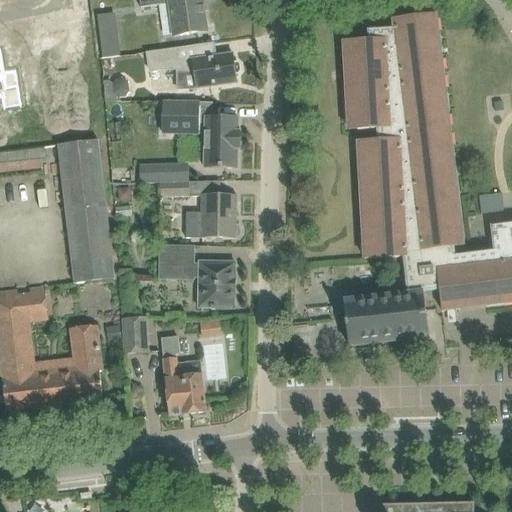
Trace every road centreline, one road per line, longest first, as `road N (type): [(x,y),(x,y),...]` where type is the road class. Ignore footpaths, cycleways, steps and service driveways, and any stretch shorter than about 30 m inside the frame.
road 1 (residential): [(267,444),(280,0)]
road 2 (secondary): [(0,476),(244,446)]
road 3 (secondary): [(267,444),(511,437)]
